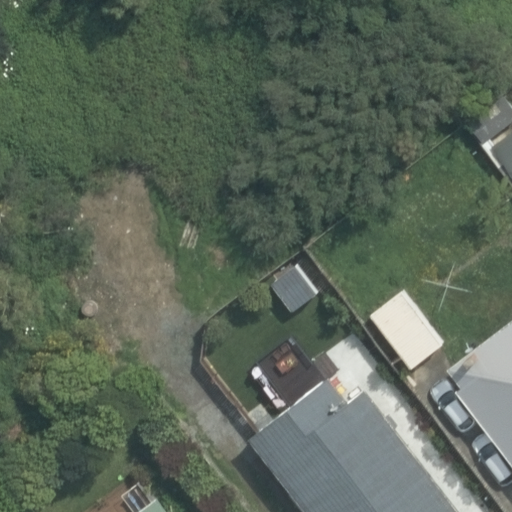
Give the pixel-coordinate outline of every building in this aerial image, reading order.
[(511,116),(477,140),(511,192),(511,116)] [(408,282),(368,307),(410,374),(450,349),(408,282)] [(511,332),(450,379),(511,461),(511,332)] [(463,511),(355,372),(259,446),(310,511),(463,511)] [(195,511),(180,491),(151,511),(195,511)]
